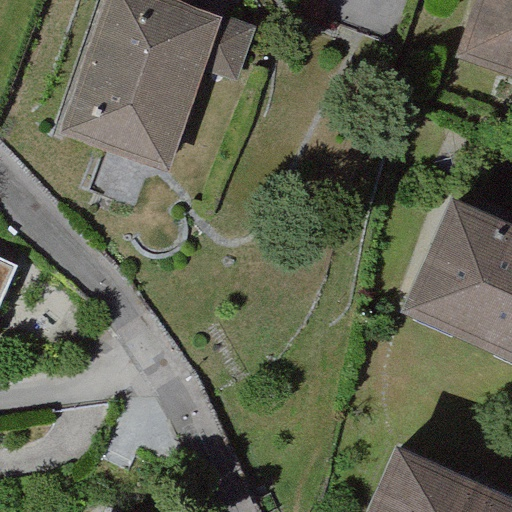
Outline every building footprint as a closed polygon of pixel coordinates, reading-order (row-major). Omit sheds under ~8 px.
[(256,30),(166,0),(106,0),(59,140),(166,176),(201,74),(237,86),(256,30)] [(511,0),(468,0),(449,60),(511,81),(511,0)] [(511,217),(441,186),(388,300),(511,356),(511,217)] [(0,296),(12,270),(0,264),(0,296)] [(507,511),(401,465),(379,511),(507,511)]
